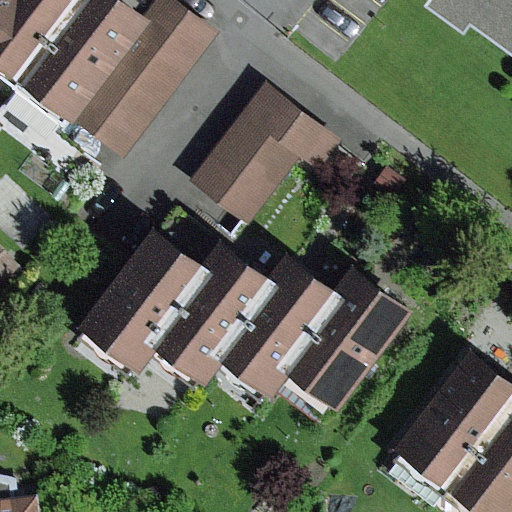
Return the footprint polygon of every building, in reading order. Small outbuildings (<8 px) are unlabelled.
[(0,78),(21,94),(89,0),(7,0),(0,14),(0,78)] [(116,0),(89,0),(21,94),(72,130),(149,24),(116,0)] [(511,0),(439,0),(511,57),(511,0)] [(224,38),(178,4),(85,130),(131,163),(224,38)] [(281,97),(208,185),(271,237),(344,149),(281,97)] [(154,349),(216,264),(155,220),(73,333),(134,376),(154,349)] [(217,356),(277,275),(231,242),(216,264),(154,349),(198,381),(217,356)] [(288,364),(344,290),(294,253),(277,275),(217,356),(268,393),(288,364)] [(344,290),(288,364),(337,400),(405,310),(356,274),(344,290)] [(444,500),(511,401),(511,382),(469,352),(391,463),(444,500)] [(511,511),(511,401),(444,500),(461,511),(511,511)] [(41,511),(40,497),(0,501),(0,511),(41,511)]
